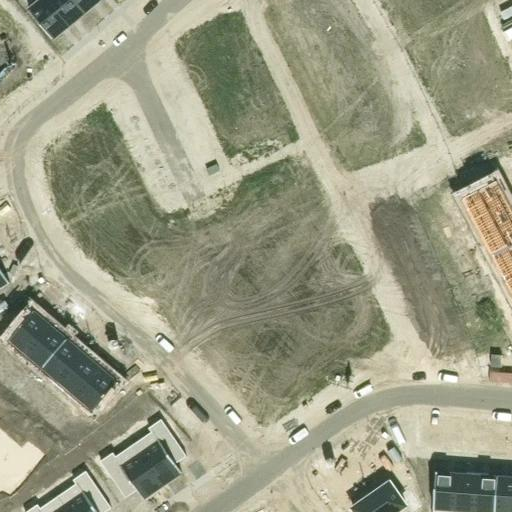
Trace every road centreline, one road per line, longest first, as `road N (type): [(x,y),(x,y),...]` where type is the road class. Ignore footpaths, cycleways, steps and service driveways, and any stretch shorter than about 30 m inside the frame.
road 1 (residential): [(268,464),(139,324),(66,263),(25,198),(16,143),(21,124),(174,0)]
road 2 (residential): [(268,464),(392,384),(511,391)]
